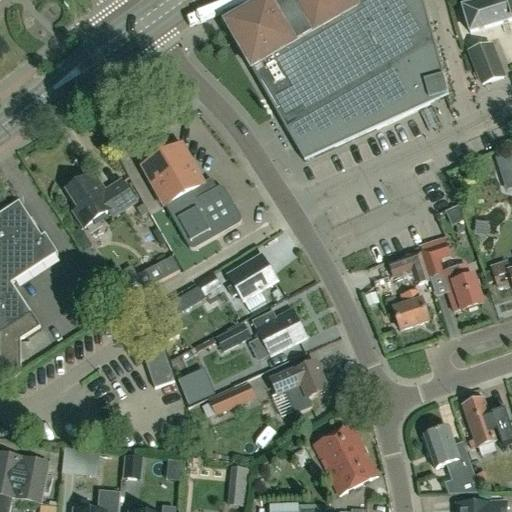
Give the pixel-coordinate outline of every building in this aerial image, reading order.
[(269,0),(225,26),(304,164),(430,106),(428,103),(439,99),(448,97),(443,80),(421,0),(269,0)] [(471,35),(511,22),(511,0),(492,0),(462,9),(471,35)] [(505,80),(492,46),(469,55),(482,89),(505,80)] [(161,154),(144,171),(165,209),(171,205),(176,214),(175,215),(174,216),(173,217),(173,218),(173,219),(173,220),(173,221),(173,223),(189,250),(190,251),(192,252),(193,252),(195,252),(238,228),(239,227),(240,226),(240,225),(241,224),(241,223),(241,222),(241,221),(241,220),(240,219),(225,192),(224,191),(223,191),(221,190),(220,190),(219,190),(218,190),(216,191),(211,182),(202,187),(182,144),(161,154)] [(495,159),(500,175),(511,171),(511,157),(511,154),(495,159)] [(91,178),(67,193),(80,212),(75,215),(84,230),(109,214),(113,219),(135,205),(122,184),(103,196),(91,178)] [(372,196),(386,194),(385,183),(370,185),(372,196)] [(464,200),(449,204),(452,217),(468,213),(464,200)] [(25,212),(19,204),(0,215),(0,386),(2,387),(20,375),(20,342),(40,329),(11,285),(58,255),(45,236),(40,239),(23,213),(25,212)] [(143,206),(136,210),(141,219),(148,215),(143,206)] [(445,243),(420,251),(429,281),(442,277),(445,288),(454,314),(461,312),(461,314),(483,306),(474,278),(470,280),(466,267),(443,275),(439,262),(450,259),(445,243)] [(394,279),(410,274),(415,288),(429,284),(421,258),(390,267),(394,279)] [(261,259),(228,279),(234,287),(227,291),(232,300),(239,296),(243,304),(276,284),(261,259)] [(116,308),(179,274),(171,260),(126,284),(117,267),(99,277),(116,308)] [(511,273),(510,274),(507,265),(492,270),(499,290),(511,286),(511,273)] [(204,299),(221,289),(213,276),(197,286),(204,299)] [(429,324),(422,303),(422,304),(418,293),(402,298),(405,308),(394,312),(401,333),(429,324)] [(169,321),(162,309),(155,313),(161,325),(169,321)] [(254,324),(271,358),(306,341),(292,315),(276,323),(272,315),(254,324)] [(223,354),(244,343),(237,330),(216,341),(223,354)] [(174,384),(158,339),(139,346),(150,380),(154,391),(156,391),(174,384)] [(271,384),(277,397),(285,394),(295,417),(312,411),(308,402),(328,393),(316,365),(271,384)] [(214,419),(249,404),(243,391),(208,406),(214,419)] [(497,443),(484,402),(462,409),(476,450),(497,443)] [(441,423),(460,416),(456,405),(437,412),(441,423)] [(72,427),(73,414),(51,413),(50,427),(72,427)] [(339,498),(377,479),(352,428),(313,448),(339,498)] [(448,467),(455,485),(473,479),(467,460),(460,463),(448,430),(424,439),(435,472),(448,467)] [(65,451),(62,477),(97,480),(99,456),(65,451)] [(0,511),(9,511),(12,502),(41,508),(44,496),(48,497),(52,479),(48,478),(50,467),(0,456),(0,511)] [(126,461),(124,480),(140,482),(142,462),(126,461)] [(181,463),(168,462),(166,482),(179,483),(181,463)] [(231,470),(230,484),(248,485),(249,472),(231,470)] [(490,490),(485,476),(476,479),(481,493),(490,490)] [(459,497),(478,496),(475,480),(455,487),(459,497)] [(97,511),(118,511),(119,499),(99,497),(97,511)] [(199,511),(201,500),(190,499),(188,511),(199,511)]
